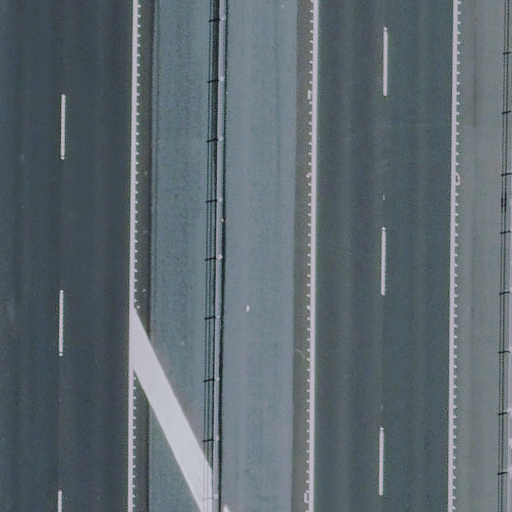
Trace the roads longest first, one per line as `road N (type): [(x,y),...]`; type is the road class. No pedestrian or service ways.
road 1 (motorway): [(384,0),(379,511)]
road 2 (motorway): [(65,511),(69,0)]
